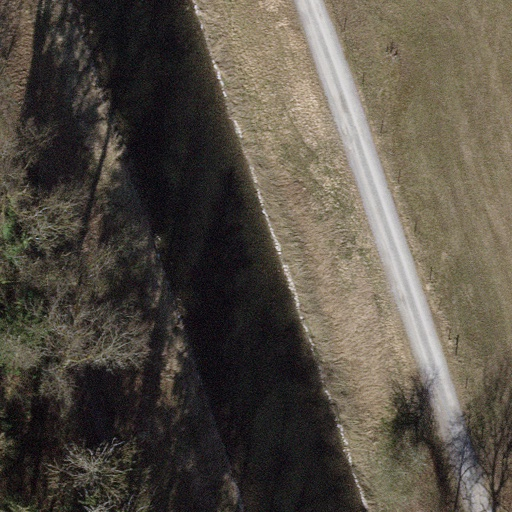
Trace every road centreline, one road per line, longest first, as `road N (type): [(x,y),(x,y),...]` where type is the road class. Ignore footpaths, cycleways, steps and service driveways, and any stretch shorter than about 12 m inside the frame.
road 1 (track): [(308,0),(476,511)]
road 2 (track): [(0,124),(131,511)]
